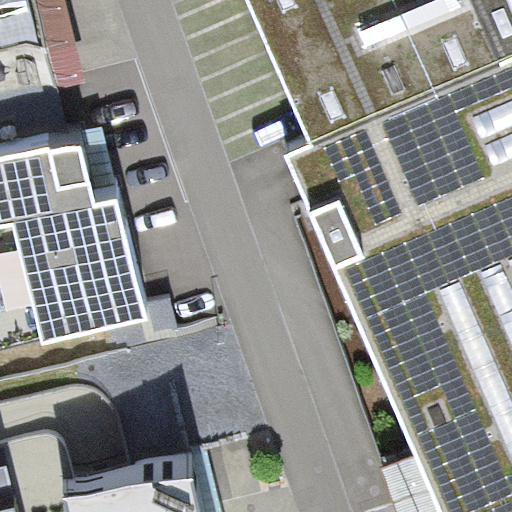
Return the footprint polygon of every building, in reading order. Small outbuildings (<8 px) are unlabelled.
[(0,0),(0,40),(77,22),(71,0),(0,0)] [(259,0),(312,117),(500,33),(485,0),(259,0)] [(511,0),(485,0),(500,33),(511,28),(511,0)] [(313,122),(285,134),(415,431),(378,447),(406,511),(482,511),(511,499),(511,28),(500,33),(312,117),(313,122)] [(51,120),(0,133),(0,333),(57,319),(56,312),(150,288),(117,159),(97,164),(82,104),(65,107),(50,117),(51,120)] [(214,511),(192,427),(62,460),(75,511),(214,511)] [(21,511),(13,478),(0,481),(0,511),(21,511)]
